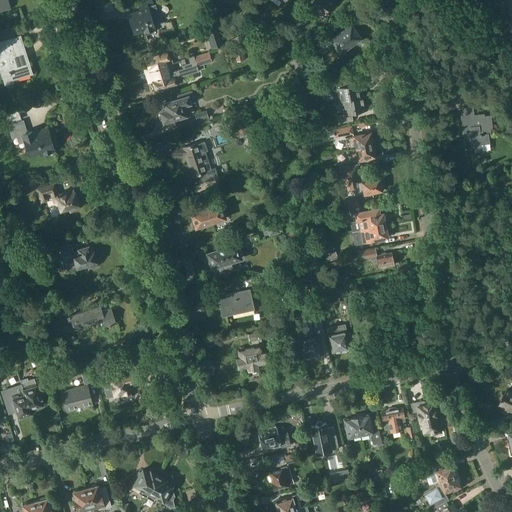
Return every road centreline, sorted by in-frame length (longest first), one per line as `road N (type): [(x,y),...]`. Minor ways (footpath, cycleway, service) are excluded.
road 1 (tertiary): [(198,416),(66,0)]
road 2 (residential): [(447,365),(395,0)]
road 3 (residential): [(198,416),(447,365)]
road 4 (residential): [(0,468),(198,416)]
road 5 (residential): [(511,510),(447,365)]
